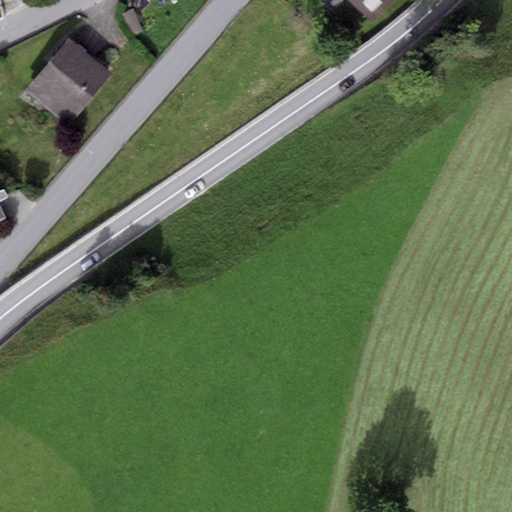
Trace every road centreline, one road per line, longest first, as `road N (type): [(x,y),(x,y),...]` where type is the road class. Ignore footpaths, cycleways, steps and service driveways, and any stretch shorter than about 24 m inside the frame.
road 1 (primary): [(442,0),(307,106),(0,319)]
road 2 (residential): [(0,261),(230,0)]
